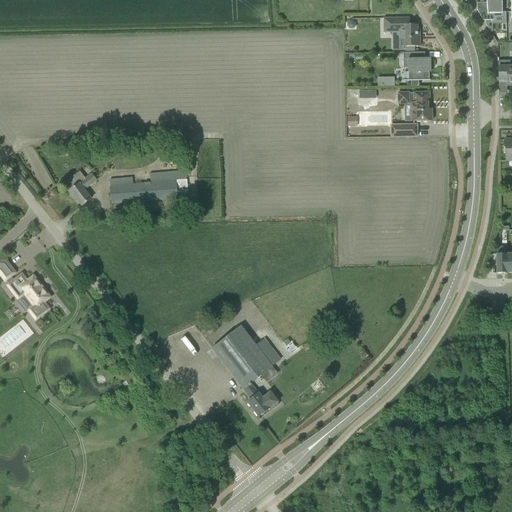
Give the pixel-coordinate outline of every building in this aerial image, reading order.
[(502,14),(501,0),(485,0),(486,3),(477,4),(477,10),(483,21),(490,32),(493,32),(492,21),(493,21),(494,20),(502,20),(502,14)] [(402,39),(402,47),(420,47),(420,36),(418,36),(417,25),(409,25),(409,18),(383,18),(384,33),(399,32),(399,39),(402,39)] [(425,53),(403,53),(403,69),(408,68),(408,81),(411,81),(418,81),(420,81),(430,81),(430,80),(429,80),(429,72),(431,72),(431,59),(425,59),(425,53)] [(511,85),(511,67),(510,67),(510,61),(504,61),(498,61),(498,80),(506,80),(507,86),(511,85)] [(378,77),(378,85),(395,86),(395,77),(378,77)] [(417,121),(417,123),(420,123),(420,121),(423,121),(423,123),(427,123),(427,121),(432,121),(432,110),(428,110),(428,104),(429,104),(429,93),(398,93),(398,104),(411,104),(411,121),(417,121)] [(417,137),(417,125),(391,125),(391,137),(417,137)] [(505,162),(511,161),(511,139),(505,139),(505,148),(503,148),(503,153),(505,153),(505,162)] [(109,179),(110,186),(111,204),(188,198),(185,171),(150,173),(150,183),(133,185),(132,178),(109,179)] [(91,174),(85,179),(80,172),(64,184),(69,190),(68,191),(68,192),(73,198),(75,197),(82,206),(91,199),(84,190),(96,181),(91,174)] [(506,254),(496,254),(497,274),(507,273),(506,254)] [(15,273),(6,261),(0,260),(0,275),(5,281),(15,273)] [(32,308),(39,317),(49,310),(44,303),(50,298),(33,277),(27,282),(21,275),(8,286),(16,296),(23,291),(34,306),(32,308)] [(251,384),(272,367),(241,326),(212,349),(250,399),(247,402),(259,417),(269,409),(271,411),(280,404),(270,392),(263,397),(259,393),(258,393),(251,384)] [(183,334),(193,350),(197,347),(187,331),(183,334)]
